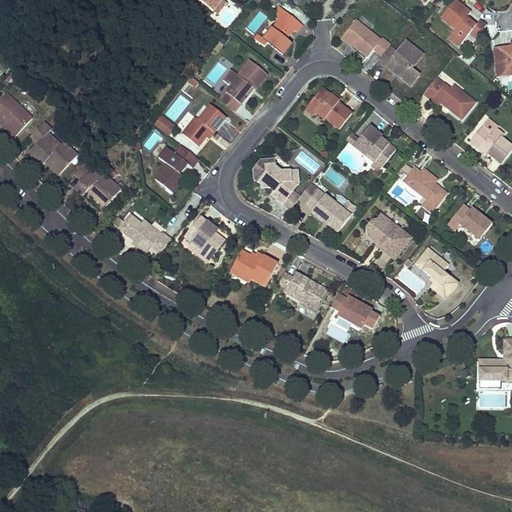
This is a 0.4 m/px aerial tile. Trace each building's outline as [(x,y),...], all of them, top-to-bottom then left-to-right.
[(198,0),(213,11),(222,0),(198,0)] [(223,0),(222,0),(213,11),(217,14),(226,3),(223,0)] [(480,20),(476,26),(466,18),(470,13),(455,0),(441,18),(456,30),(449,38),(459,47),(470,33),(476,38),(486,26),(480,20)] [(228,2),(220,16),(232,23),(240,9),(228,2)] [(297,33),(303,26),(280,8),(273,17),(279,21),(264,40),(258,35),(255,39),(265,47),(268,43),(282,55),(292,43),(286,39),(294,30),(297,33)] [(243,31),(253,38),(269,17),(258,10),(243,31)] [(382,39),(380,41),(355,21),(342,38),(353,46),(368,58),(374,50),(382,56),(389,47),(391,46),(382,39)] [(352,49),(353,46),(342,38),(340,40),(352,49)] [(412,69),(422,55),(406,42),(397,53),(389,47),(382,56),(378,61),(387,67),(388,66),(398,74),(397,75),(411,86),(419,75),(412,69)] [(494,51),(497,77),(498,77),(509,76),(508,72),(511,71),(511,48),(511,49),(495,51),(494,51)] [(221,59),(203,80),(213,88),(230,66),(221,59)] [(255,90),(267,75),(250,61),(238,76),(231,71),(223,81),(231,87),(226,93),(241,105),(246,98),(244,97),(251,88),(253,89),(255,90)] [(397,75),(398,74),(388,66),(387,67),(397,75)] [(191,77),(187,81),(195,88),(198,84),(191,77)] [(436,79),(426,92),(440,103),(462,120),(475,103),(453,86),(450,90),(436,79)] [(253,89),(251,88),(244,97),(246,98),(253,89)] [(330,96),(322,89),(309,105),(326,118),(325,119),(325,120),(339,130),(352,115),(338,104),(339,103),(330,96)] [(438,106),(440,103),(426,92),(423,95),(438,106)] [(241,105),(226,93),(220,101),(235,112),(241,105)] [(341,100),(333,93),(330,96),(339,103),(341,100)] [(15,138),(32,119),(6,95),(0,101),(0,119),(2,121),(11,130),(8,132),(15,138)] [(325,119),(326,118),(309,105),(305,110),(314,117),(316,115),(324,121),(325,120),(325,119)] [(214,134),(226,118),(210,106),(199,121),(196,118),(182,135),(198,147),(206,137),(211,131),(214,134)] [(165,120),(160,116),(153,124),(159,129),(165,120)] [(174,127),(165,120),(159,129),(167,135),(174,127)] [(0,123),(8,132),(11,130),(2,121),(0,122),(0,123)] [(63,142),(61,145),(56,150),(43,138),(48,133),(51,129),(44,123),(30,137),(37,144),(30,152),(43,165),(46,161),(60,174),(78,156),(63,142)] [(381,139),(382,137),(369,127),(358,140),(351,134),(346,141),(367,157),(368,155),(376,162),(383,167),(396,151),(385,142),(383,144),(379,141),(381,139)] [(501,165),(511,150),(511,147),(501,138),(503,135),(496,130),(494,133),(493,135),(483,127),(470,143),(482,153),(485,150),(489,152),(487,154),(488,154),(501,165)] [(61,145),(48,133),(43,138),(56,150),(61,145)] [(166,148),(158,158),(167,165),(155,180),(172,193),(185,178),(180,174),(187,165),(192,168),(198,160),(186,151),(181,147),(175,155),(166,148)] [(376,162),(368,155),(367,157),(374,163),(372,166),(379,172),(383,167),(376,162)] [(262,170),(254,180),(261,185),(262,190),(271,189),(275,192),(272,196),(284,206),(292,195),(293,195),(291,193),(299,183),(298,171),(281,173),(275,168),(273,161),(261,162),(262,170)] [(262,170),(261,162),(254,171),(254,180),(262,170)] [(105,208),(121,191),(114,184),(103,174),(100,178),(85,163),(75,174),(82,181),(74,190),(82,198),(87,192),(89,190),(93,193),(91,195),(105,208)] [(421,174),(414,169),(413,171),(405,164),(400,170),(408,177),(404,182),(426,200),(436,208),(447,194),(434,184),(437,181),(424,170),(421,174)] [(118,180),(114,184),(121,191),(125,187),(118,180)] [(313,211),(312,213),(323,222),(325,220),(329,223),(327,225),(338,233),(351,217),(350,217),(341,209),(318,191),(307,206),(313,211)] [(290,211),(298,200),(294,197),(292,195),(284,206),(290,211)] [(432,212),(436,208),(426,200),(423,205),(432,212)] [(348,202),(341,209),(350,217),(357,209),(348,202)] [(479,241),(492,225),(472,209),(471,211),(463,205),(447,226),(455,232),(459,226),(479,241)] [(136,239),(134,241),(132,244),(146,255),(152,247),(160,254),(171,240),(162,234),(161,235),(159,238),(148,230),(151,227),(143,221),(141,224),(130,216),(125,223),(123,225),(124,233),(131,239),(132,237),(136,239)] [(377,221),(375,224),(372,222),(367,228),(368,237),(376,243),(377,241),(383,246),(382,248),(381,250),(394,260),(411,239),(381,216),(377,221)] [(123,225),(125,223),(119,218),(114,225),(119,229),(123,225)] [(201,218),(185,238),(193,245),(211,258),(224,241),(215,234),(210,230),(213,228),(201,218)] [(161,235),(151,227),(148,230),(159,238),(161,235)] [(211,258),(193,245),(189,250),(207,263),(211,258)] [(445,300),(458,284),(443,272),(448,266),(428,250),(415,265),(431,278),(435,281),(433,283),(430,287),(445,300)] [(242,251),(230,273),(241,280),(243,276),(251,281),(265,288),(278,264),(264,256),(257,253),(256,255),(254,258),(250,256),(242,251)] [(287,289),(293,278),(286,274),(280,285),(287,289)] [(287,289),(285,293),(316,310),(326,290),(312,283),(311,285),(308,284),(309,281),(295,274),(293,278),(287,289)] [(371,312),(372,310),(348,297),(347,299),(338,294),(331,307),(340,312),(337,317),(361,330),(364,326),(373,330),(380,317),(371,312)] [(511,341),(505,342),(505,362),(480,361),(480,374),(488,374),(488,382),(511,381),(511,341)] [(479,382),(488,382),(488,374),(480,374),(479,382)] [(409,376),(399,380),(402,386),(412,382),(409,376)]
